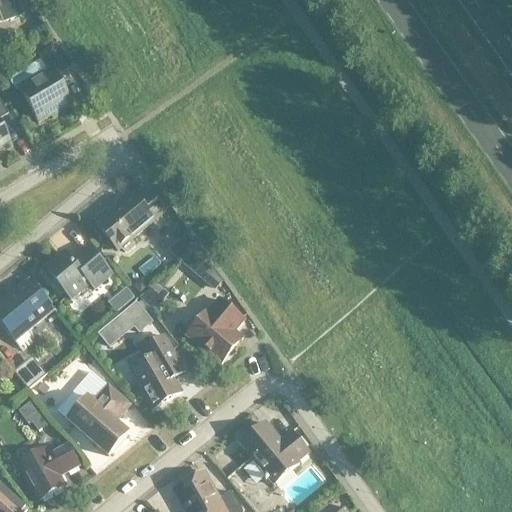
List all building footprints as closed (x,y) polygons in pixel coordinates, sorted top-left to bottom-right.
[(0,0),(0,15),(3,22),(20,16),(13,0),(0,0)] [(54,80),(55,79),(68,72),(51,49),(37,57),(46,72),(17,89),(38,124),(54,115),(54,116),(70,106),(54,80)] [(0,129),(0,120),(7,116),(0,104),(0,147),(8,143),(0,129)] [(121,249),(122,251),(125,254),(128,254),(134,249),(135,246),(131,241),(165,212),(150,194),(139,203),(134,196),(97,227),(118,252),(121,249)] [(65,254),(45,270),(54,281),(51,284),(61,296),(64,293),(71,301),(90,286),(94,291),(112,276),(88,247),(76,257),(77,258),(72,263),(65,254)] [(37,341),(30,333),(29,331),(54,311),(62,320),(31,281),(17,293),(16,298),(11,303),(6,302),(0,306),(0,324),(22,352),(37,341)] [(133,287),(142,297),(151,289),(145,282),(140,282),(133,287)] [(157,287),(142,300),(155,315),(170,297),(157,287)] [(127,288),(117,297),(126,307),(136,299),(127,288)] [(195,322),(191,322),(186,328),(187,332),(190,334),(187,338),(200,348),(198,351),(209,360),(211,357),(221,366),(234,350),(231,348),(239,338),(234,333),(244,322),(219,301),(210,313),(209,312),(198,324),(195,322)] [(124,316),(139,334),(154,322),(139,303),(124,316)] [(108,328),(99,336),(111,350),(120,342),(108,328)] [(131,371),(153,410),(181,394),(173,380),(185,373),(165,338),(142,351),(148,361),(131,371)] [(13,373),(28,392),(47,377),(38,366),(32,372),(25,364),(13,373)] [(68,422),(109,458),(129,435),(114,422),(118,417),(120,418),(130,407),(109,389),(94,405),(88,400),(68,422)] [(42,416),(32,424),(39,433),(49,425),(42,416)] [(266,483),(267,481),(269,480),(274,487),(299,466),(297,463),(308,454),(292,434),(281,443),(265,425),(263,427),(265,430),(245,446),(243,443),(240,446),(267,478),(264,480),(266,483)] [(65,488),(59,476),(65,473),(66,475),(79,468),(68,447),(48,457),(45,451),(18,466),(39,503),(65,488)] [(241,511),(231,493),(219,500),(204,473),(173,490),(185,511),(241,511)] [(0,511),(27,511),(0,487),(0,511)]
